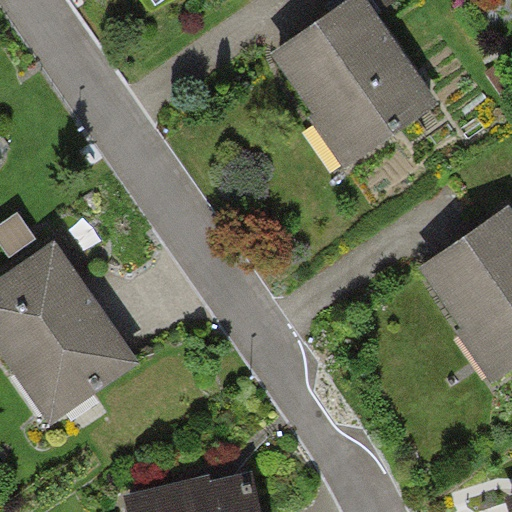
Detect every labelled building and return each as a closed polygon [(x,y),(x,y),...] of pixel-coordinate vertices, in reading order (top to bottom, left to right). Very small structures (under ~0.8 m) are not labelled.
[(445,114),(368,0),(362,0),(288,50),(366,166),(445,114)] [(35,240),(18,216),(0,228),(0,240),(12,257),(35,240)] [(511,374),(511,218),(510,216),(430,269),(504,380),(511,374)] [(54,251),(0,288),(0,339),(54,416),(132,362),(54,251)] [(195,488),(131,504),(132,511),(258,511),(251,483),(197,496),(195,488)]
